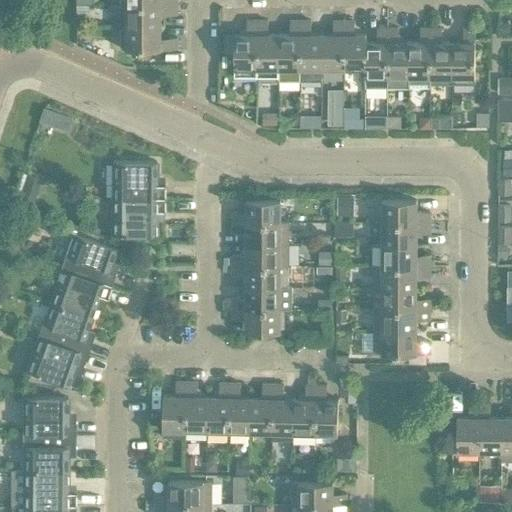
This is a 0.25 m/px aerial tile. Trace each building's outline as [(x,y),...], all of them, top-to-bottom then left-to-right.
[(123,4),(123,26),(161,26),(161,14),(178,14),(178,4),(123,4)] [(257,76),(257,19),(247,19),(247,33),(235,33),(235,68),(235,76),(257,76)] [(257,76),(279,76),(279,34),(269,34),(269,19),(257,19),(257,76)] [(300,80),(300,19),(290,19),(290,34),(279,34),(279,76),(279,80),(300,80)] [(301,68),(322,68),(322,34),(312,34),(312,19),(300,19),(300,80),(301,80),(301,68)] [(322,68),(343,68),(344,19),(333,19),(333,34),(322,34),(322,68)] [(365,87),(366,87),(366,34),(355,34),(355,19),(344,19),(343,68),(365,68),(365,87)] [(509,21),(501,21),(501,33),(509,33),(509,21)] [(161,26),(123,26),(123,48),(178,49),(177,37),(161,37),(161,26)] [(366,87),(388,87),(388,27),(377,27),(377,41),(367,41),(367,34),(366,34),(366,87)] [(388,87),(410,87),(410,41),(399,41),(399,27),(388,27),(388,87)] [(431,75),(432,75),(432,27),(421,27),(421,41),(410,41),(410,87),(431,87),(431,75)] [(432,75),(453,75),(453,41),(442,41),(442,27),(432,27),(432,75)] [(453,41),(453,75),(453,83),(475,83),(475,75),(476,75),(476,27),(464,27),(464,41),(453,41)] [(511,77),(509,78),(499,77),(499,94),(511,93),(511,77)] [(511,98),(499,99),(499,120),(511,120),(511,98)] [(328,107),(328,118),(343,118),(343,107),(328,107)] [(47,122),(51,110),(44,108),(40,119),(47,122)] [(277,112),(263,112),(263,124),(277,124),(277,112)] [(477,112),(477,126),(489,126),(489,112),(477,112)] [(295,114),(289,120),(289,124),(300,124),(299,114),(295,114)] [(301,114),(300,127),(310,127),(310,115),(301,114)] [(387,115),(365,115),(366,128),(383,128),(387,128),(387,115)] [(401,115),(387,115),(387,128),(401,128),(401,127),(401,126),(401,119),(401,117),(401,116),(401,115)] [(360,118),(344,118),(344,128),(347,128),(355,128),(364,128),(364,118),(360,118)] [(503,164),(503,166),(503,174),(503,175),(504,175),(509,175),(511,176),(511,175),(511,149),(511,150),(508,149),(505,150),(505,151),(504,157),(503,158),(503,160),(503,164)] [(113,197),(165,198),(165,184),(157,184),(157,161),(113,161),(113,197)] [(511,188),(511,177),(498,178),(498,194),(511,194),(511,188)] [(337,215),(353,215),(354,196),(337,196),(337,215)] [(165,198),(113,197),(113,234),(156,234),(156,211),(164,211),(165,198)] [(233,223),(281,223),(281,199),(247,199),(247,211),(233,211),(233,223)] [(383,222),(431,222),(431,211),(417,210),(417,199),(383,199),(383,222)] [(511,205),(498,205),(498,221),(511,221),(511,205)] [(431,222),(383,222),(383,244),(417,244),(417,232),(431,233),(431,222)] [(281,223),(233,223),(233,233),(247,233),(247,244),(290,244),(290,223),(281,223)] [(511,227),(498,226),(498,242),(511,242),(511,227)] [(62,268),(112,285),(116,272),(109,269),(116,248),(74,233),(62,268)] [(233,265),(281,265),(290,266),(290,244),(247,244),(247,254),(233,254),(233,265)] [(374,266),(431,266),(431,254),(417,254),(417,244),(383,244),(374,244),(374,266)] [(507,244),(498,244),(498,257),(507,257),(507,244)] [(247,287),(281,287),(281,265),(233,265),(233,276),(247,276),(247,287)] [(345,266),(336,266),(337,279),(345,279),(345,266)] [(374,287),(417,287),(417,276),(431,276),(431,266),(374,266),(374,287)] [(62,268),(50,302),(92,316),(99,295),(107,298),(112,285),(62,268)] [(281,308),(281,287),(247,287),(247,297),(232,297),(232,308),(281,308)] [(374,309),(430,308),(430,297),(417,297),(417,287),(374,287),(374,309)] [(332,298),(319,298),(319,308),(332,307),(332,298)] [(50,302),(38,336),(88,354),(92,340),(85,337),(92,316),(50,302)] [(281,308),(232,308),(232,319),(246,319),(246,331),(281,331),(281,308)] [(417,330),(417,319),(430,319),(430,308),(374,309),(374,331),(417,330)] [(347,309),(336,309),(336,322),(347,322),(347,309)] [(374,331),(374,352),(382,352),(382,353),(393,353),(393,363),(427,363),(427,353),(430,353),(430,341),(417,341),(417,330),(374,331)] [(88,354),(38,336),(26,370),(68,385),(76,363),(83,366),(88,354)] [(311,375),(307,384),(315,384),(316,375),(311,375)] [(186,430),(187,381),(176,381),(176,395),(164,394),(163,429),(186,430)] [(186,430),(207,430),(208,396),(197,395),(197,381),(187,381),(186,430)] [(207,430),(229,431),(230,382),(219,382),(219,396),(208,396),(207,430)] [(229,431),(250,431),(251,397),(240,397),(241,383),(230,382),(229,431)] [(250,431),(272,432),(273,383),(262,383),(262,397),(251,397),(250,431)] [(272,440),(293,440),(294,398),(284,398),(284,383),(273,383),(272,432),(272,440)] [(294,398),(293,440),(315,441),(315,433),(316,384),(315,384),(307,384),(305,384),(305,398),(294,398)] [(316,384),(315,433),(338,433),(339,399),(327,399),(327,385),(316,384)] [(24,433),(76,433),(76,419),(68,419),(68,397),(24,397),(24,433)] [(481,450),(481,402),(470,402),(470,416),(458,416),(458,450),(481,450)] [(481,450),(501,450),(501,416),(491,416),(491,402),(481,402),(481,450)] [(511,415),(501,416),(501,450),(511,450),(511,415)] [(24,433),(24,470),(68,470),(68,447),(76,447),(76,433),(24,433)] [(357,457),(337,457),(337,470),(357,470),(357,457)] [(217,459),(206,459),(206,470),(217,470),(217,459)] [(249,462),(237,461),(237,473),(249,473),(249,462)] [(24,470),(24,506),(76,506),(76,492),(68,492),(68,470),(24,470)] [(155,503),(211,503),(211,480),(169,480),(169,492),(156,492),(155,503)] [(299,503),(347,504),(347,493),(333,493),(333,481),(291,481),(291,504),(299,503)] [(500,485),(480,485),(479,501),(501,501),(500,485)] [(249,489),(233,489),(233,502),(249,502),(249,489)] [(211,511),(211,503),(155,503),(155,511),(211,511)] [(298,511),(347,511),(347,504),(299,503),(298,511)]
